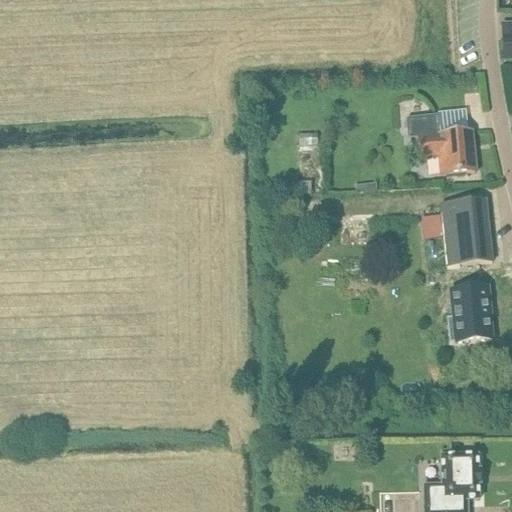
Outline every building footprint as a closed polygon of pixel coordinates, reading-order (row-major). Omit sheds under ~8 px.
[(511,24),(502,25),(504,62),(511,61),(511,24)] [(438,116),(418,118),(406,120),(408,140),(417,139),(419,159),(442,157),(444,177),(474,174),(470,133),(440,136),(438,116)] [(485,202),(439,207),(445,269),(492,264),(485,202)] [(343,246),(365,245),(365,224),(342,225),(343,246)] [(362,298),(362,281),(343,281),(343,298),(362,298)] [(453,319),(446,320),(449,346),(491,341),(486,289),(450,293),(453,319)] [(466,511),(466,502),(478,502),(478,487),(480,486),(480,472),(478,473),(477,457),(441,458),(442,487),(424,487),(424,511),(466,511)]
